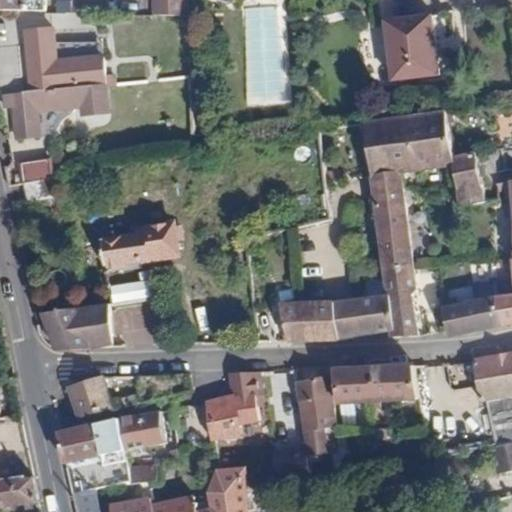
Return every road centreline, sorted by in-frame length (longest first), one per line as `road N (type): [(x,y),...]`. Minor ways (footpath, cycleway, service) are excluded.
road 1 (residential): [(511,344),(70,365),(34,379)]
road 2 (tertiary): [(0,223),(34,379)]
road 3 (tertiary): [(34,379),(61,511)]
